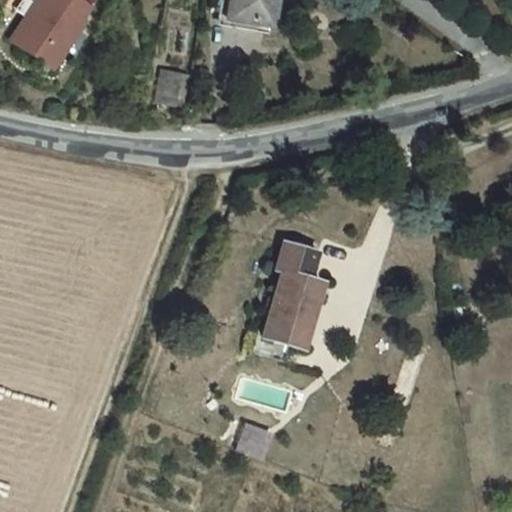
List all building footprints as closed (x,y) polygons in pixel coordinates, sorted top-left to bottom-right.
[(232,0),(225,52),(267,59),(275,0),(232,0)] [(107,44),(57,10),(47,25),(44,23),(14,67),(55,97),(87,55),(96,61),(107,44)] [(313,253),(286,248),(278,245),(274,276),(280,278),(270,348),(308,353),(321,286),(308,283),(313,253)] [(249,472),(232,511),(267,511),(279,485),(249,472)] [(224,511),(235,483),(216,476),(204,511),(224,511)]
